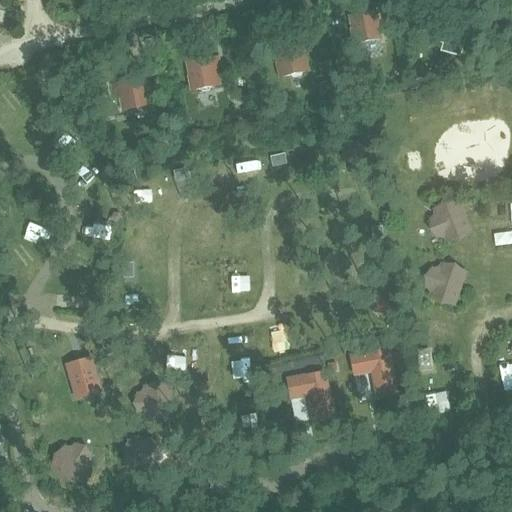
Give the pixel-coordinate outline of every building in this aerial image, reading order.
[(452,15),(438,10),(430,39),(464,48),(469,27),(450,22),(452,15)] [(356,44),(383,38),(377,11),(352,16),(354,30),(353,30),(356,44)] [(304,52),(309,51),(307,43),(277,50),(280,63),(278,64),(282,77),(293,75),(296,77),(302,76),(304,72),(309,71),(304,52)] [(217,66),(222,65),(220,57),(189,63),(192,77),(190,77),(193,91),(201,89),(204,92),(211,90),(213,87),(221,85),(217,66)] [(152,106),(147,77),(110,82),(113,99),(119,98),(121,111),(152,106)] [(453,231),(476,230),(474,210),(452,212),(453,231)] [(449,297),(467,297),(468,258),(450,258),(449,297)] [(463,345),(461,316),(440,318),(443,347),(463,345)] [(389,349),(350,356),(353,376),(371,373),(376,400),(398,396),(389,349)] [(428,380),(442,379),(442,358),(428,358),(428,380)] [(97,391),(89,360),(69,366),(77,396),(97,391)] [(336,361),(327,363),(329,372),(337,370),(336,361)] [(325,372),(287,379),(290,398),(307,395),(312,423),(334,419),(325,372)] [(434,406),(436,426),(458,423),(455,403),(434,406)]
